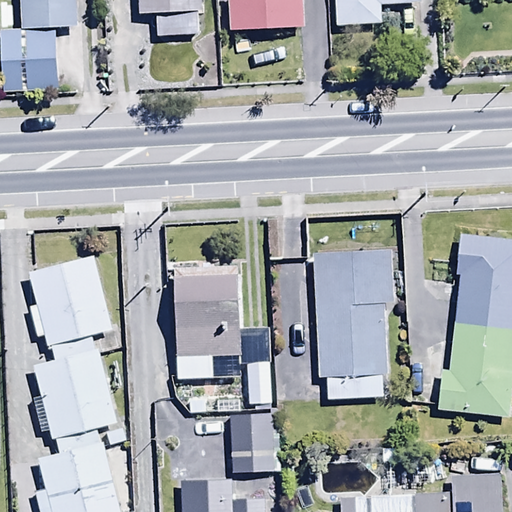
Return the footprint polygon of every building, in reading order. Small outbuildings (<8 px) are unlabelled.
[(18,0),(20,34),(0,34),(0,53),(2,95),(57,93),(53,31),(78,30),(76,0),(18,0)] [(137,0),(138,18),(155,17),(156,41),(198,39),(197,15),(200,15),(199,0),(137,0)] [(301,32),(300,0),(226,0),(228,35),(301,32)] [(333,0),(335,29),(382,27),(381,9),(418,8),(417,0),(333,0)] [(504,401),(511,333),(511,219),(457,213),(452,254),(456,255),(444,354),(440,353),(435,392),(504,401)] [(393,287),(390,237),(309,242),(315,361),(324,360),(325,381),(389,378),(384,287),(393,287)] [(38,511),(121,511),(102,447),(98,448),(94,432),(104,429),(110,448),(124,444),(98,357),(119,351),(92,260),(27,276),(35,308),(28,310),(36,342),(44,340),(47,354),(50,353),(53,365),(32,370),(39,399),(31,401),(40,437),(49,435),(55,458),(36,463),(44,493),(33,496),(38,511)] [(274,395),(229,396),(231,454),(276,453),(274,395)] [(408,450),(380,450),(381,468),(408,467),(408,450)] [(451,498),(340,501),(340,511),(502,511),(502,479),(450,481),(451,498)] [(231,483),(179,484),(179,511),(264,511),(264,503),(232,504),(231,483)]
